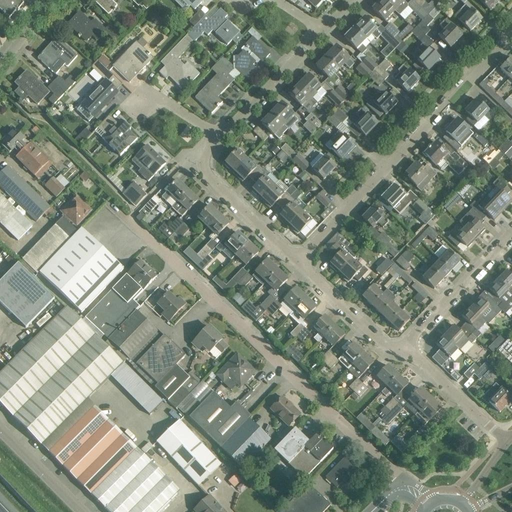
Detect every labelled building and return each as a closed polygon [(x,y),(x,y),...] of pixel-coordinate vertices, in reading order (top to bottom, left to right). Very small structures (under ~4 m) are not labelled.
[(0,0),(0,11),(3,14),(2,15),(4,17),(5,16),(9,19),(16,11),(17,12),(23,5),(18,1),(18,0),(0,0)] [(95,0),(94,2),(108,15),(117,6),(112,0),(111,0),(95,0)] [(204,0),(184,0),(190,5),(194,10),(204,0)] [(399,16),(382,0),(381,0),(373,9),(387,23),(392,18),(389,16),(394,11),(399,16)] [(403,0),(382,0),(399,16),(408,7),(422,21),(429,14),(422,9),(421,8),(412,0),(411,0),(407,5),(404,1),(403,0)] [(479,0),(479,1),(489,11),(500,0),(479,0)] [(422,9),(429,14),(433,10),(427,4),(422,9)] [(465,5),(454,16),(470,32),(481,20),(471,10),(465,5)] [(187,35),(192,40),(194,42),(204,32),(208,36),(212,31),(227,45),(232,40),(236,44),(242,37),(239,34),(239,33),(224,19),(227,16),(220,9),(210,20),(205,16),(194,27),(187,35)] [(189,22),(194,27),(205,16),(200,10),(189,22)] [(80,13),(68,24),(86,41),(91,35),(97,40),(105,32),(115,41),(120,36),(112,27),(109,25),(106,29),(96,20),(94,19),(90,23),(80,13)] [(417,27),(425,36),(430,31),(426,27),(433,20),(428,15),(417,27)] [(364,18),(354,28),(366,40),(371,35),(376,40),(381,35),(376,30),(364,18)] [(445,31),(439,37),(450,48),(461,36),(444,20),(439,25),(445,31)] [(384,29),(390,35),(393,38),(399,32),(389,23),(384,29)] [(420,41),(425,36),(417,27),(411,33),(420,41)] [(362,45),(366,40),(354,28),(344,38),(357,50),(362,55),(367,50),(362,45)] [(172,51),(162,61),(166,65),(159,73),(166,80),(166,79),(170,75),(174,79),(172,80),(181,88),(180,88),(181,89),(190,81),(191,82),(199,74),(187,62),(184,66),(178,60),(194,42),(192,40),(187,35),(172,51)] [(390,35),(384,40),(389,45),(393,49),(394,48),(399,43),(393,38),(390,35)] [(52,42),(53,43),(49,49),(47,47),(37,58),(51,70),(55,74),(65,64),(68,67),(77,56),(56,37),(52,42)] [(269,54),(252,38),(241,50),(243,52),(238,57),(235,58),(236,70),(244,78),(246,78),(254,70),(254,68),(252,66),(259,58),(262,62),(269,54)] [(139,73),(153,58),(150,55),(150,54),(148,53),(136,42),(112,66),(130,83),(130,82),(127,79),(137,69),(140,72),(139,73)] [(428,71),(439,59),(423,43),(417,49),(423,55),(417,61),(428,71)] [(336,47),(326,57),(339,69),(344,64),(349,69),(354,64),(349,59),(336,47)] [(102,55),(98,60),(106,68),(111,63),(102,55)] [(217,64),(228,75),(233,69),(233,67),(223,57),(217,64)] [(339,69),(326,57),(316,67),(329,79),(330,79),(335,84),(339,79),(334,74),(339,69)] [(372,73),(377,67),(368,58),(362,63),(372,73)] [(500,70),(509,78),(511,75),(511,58),(500,70)] [(98,60),(93,65),(91,67),(105,81),(81,105),(86,110),(81,115),(89,122),(101,110),(100,109),(105,104),(105,105),(118,92),(116,90),(122,84),(106,68),(98,60)] [(374,71),(384,81),(389,75),(385,72),(390,66),(385,60),(374,71)] [(217,64),(211,69),(217,75),(195,98),(211,114),(222,103),(217,98),(234,81),(228,75),(217,64)] [(365,78),(371,72),(362,64),(356,69),(365,78)] [(400,73),(394,80),(407,93),(419,80),(409,70),(409,71),(403,65),(398,71),(400,73)] [(18,79),(19,80),(15,83),(20,88),(15,93),(23,100),(28,96),(37,104),(49,92),(39,82),(38,83),(35,81),(36,80),(27,71),(20,78),(19,77),(18,79)] [(378,87),(384,81),(374,71),(368,77),(378,87)] [(65,93),(76,82),(70,76),(65,82),(59,76),(53,82),(65,93)] [(308,76),(299,85),(312,98),(321,88),(308,76)] [(491,97),(495,93),(482,81),(479,85),(491,97)] [(54,105),(65,93),(53,82),(48,88),(54,93),(48,99),(54,105)] [(312,98),(299,85),(289,95),(302,108),(312,98)] [(340,87),(334,92),(343,101),(348,95),(340,87)] [(344,102),(343,101),(334,92),(333,91),(328,96),(339,107),(344,102)] [(374,105),(385,115),(396,104),(385,93),(380,99),(376,95),(371,101),(374,104),(374,105)] [(500,106),(504,102),(495,93),(491,97),(500,106)] [(476,100),(465,112),(470,116),(466,120),(474,127),(479,131),(489,121),(493,116),(476,100)] [(510,114),(511,111),(511,109),(504,102),(500,106),(510,114)] [(281,104),(271,114),(283,125),(287,130),(288,130),(293,125),(298,120),(293,115),(281,104)] [(347,118),(337,108),(332,114),(342,124),(347,118)] [(358,117),(352,124),(365,136),(377,124),(367,114),(366,115),(361,109),(355,115),(358,117)] [(278,131),(283,125),(271,114),(262,124),(273,135),(274,135),(279,140),(283,135),(278,131)] [(305,119),(308,121),(316,130),(322,125),(311,114),(305,119)] [(331,114),(326,120),(336,129),(341,123),(331,114)] [(511,126),(511,121),(505,115),(501,120),(510,129),(511,126)] [(130,130),(127,127),(120,120),(117,124),(109,116),(97,128),(105,136),(102,139),(120,157),(137,139),(129,131),(130,130)] [(448,130),(446,132),(457,143),(461,147),(473,134),(468,130),(457,120),(452,126),(451,125),(447,129),(448,130)] [(312,135),(316,130),(308,121),(303,126),(312,135)] [(263,142),(268,137),(257,127),(253,132),(263,142)] [(8,138),(1,146),(9,153),(16,147),(21,152),(16,158),(37,178),(44,172),(41,169),(49,162),(30,143),(26,147),(21,142),(23,139),(12,128),(5,135),(8,138)] [(344,136),(339,131),(324,146),(329,151),(331,150),(342,160),(355,147),(344,136)] [(485,147),(489,142),(479,131),(474,136),(485,147)] [(511,146),(511,145),(507,141),(498,149),(501,152),(504,155),(511,146)] [(467,165),(461,159),(448,147),(444,151),(435,143),(424,154),(437,166),(442,160),(458,175),(467,165)] [(280,149),(289,158),(294,153),(285,144),(280,149)] [(147,146),(131,161),(140,170),(138,172),(148,182),(166,164),(153,152),(153,153),(151,151),(152,150),(147,146)] [(270,151),(274,155),(279,150),(275,146),(270,151)] [(494,146),(488,153),(492,156),(495,158),(501,152),(498,149),(498,150),(494,146)] [(230,168),(235,172),(247,159),(238,151),(225,163),(226,164),(224,165),(229,170),(230,168)] [(504,155),(501,152),(495,158),(498,162),(504,155)] [(293,161),(304,172),(309,166),(298,155),(293,161)] [(324,157),(313,169),(324,180),(335,168),(324,157)] [(247,159),(235,172),(239,176),(238,178),(242,182),(244,181),(248,177),(252,180),(262,170),(258,166),(256,168),(247,159)] [(421,191),(436,174),(427,165),(423,170),(415,163),(405,173),(409,177),(408,179),(421,191)] [(253,190),(252,192),(257,196),(258,195),(262,199),(279,181),(269,172),(272,170),(267,165),(263,170),(262,170),(252,180),(257,185),(253,190)] [(50,208),(8,166),(0,173),(0,186),(36,222),(50,208)] [(304,181),(308,177),(303,172),(299,177),(304,181)] [(62,192),(62,189),(52,179),(45,186),(56,197),(62,192)] [(493,184),(496,187),(487,196),(487,197),(501,210),(505,206),(507,207),(511,202),(510,201),(505,196),(510,192),(497,179),(493,184)] [(279,181),(262,199),(267,203),(265,204),(270,209),(271,207),(272,208),(276,203),(280,207),(297,190),(291,185),(288,189),(279,180),(279,181)] [(171,207),(188,191),(177,181),(167,192),(161,197),(171,207)] [(135,207),(147,195),(134,183),(122,195),(135,207)] [(394,186),(382,198),(399,215),(410,202),(404,197),(404,196),(394,186)] [(281,217),(279,218),(284,223),(285,221),(289,225),(302,212),(307,207),(298,198),(301,195),(297,190),(280,207),(285,212),(280,216),(281,217)] [(324,197),(327,194),(323,190),(316,197),(332,213),(336,208),(324,197)] [(198,200),(188,191),(171,207),(182,217),(187,211),(198,200)] [(0,194),(0,223),(17,241),(32,226),(0,194)] [(155,196),(145,206),(151,212),(160,202),(155,196)] [(470,206),(472,209),(483,219),(488,215),(492,219),(494,220),(499,216),(497,214),(501,210),(487,197),(479,206),(474,202),(470,206)] [(62,218),(56,225),(70,239),(77,232),(74,229),(68,223),(71,220),(76,225),(80,220),(83,220),(85,218),(86,214),(89,211),(76,198),(62,211),(66,215),(63,218),(62,218)] [(414,206),(413,207),(421,215),(422,215),(427,209),(428,208),(419,200),(418,201),(414,206)] [(207,227),(219,215),(210,206),(198,219),(207,227)] [(384,217),(374,207),(362,219),(372,228),(378,223),(383,228),(388,222),(383,217),(384,217)] [(101,208),(98,212),(118,228),(121,224),(101,208)] [(459,222),(465,228),(475,237),(479,233),(481,235),(485,230),(483,228),(484,228),(479,224),(483,219),(472,209),(459,222)] [(302,212),(289,225),(294,229),(293,231),(297,235),(299,234),(300,233),(305,238),(318,225),(308,216),(307,217),(302,212)] [(140,214),(136,218),(140,222),(144,218),(140,214)] [(219,215),(207,227),(213,233),(209,238),(212,241),(229,224),(219,215)] [(164,224),(159,229),(158,229),(168,239),(174,234),(183,224),(178,218),(168,228),(164,224)] [(189,229),(183,224),(174,234),(180,240),(189,229)] [(70,239),(56,225),(22,259),(37,274),(70,239)] [(430,227),(418,239),(421,242),(427,236),(433,241),(438,235),(430,227)] [(475,237),(465,228),(456,237),(452,233),(448,238),(457,247),(461,242),(466,247),(466,246),(468,248),(472,243),(471,242),(475,237)] [(60,293),(103,249),(81,229),(39,273),(60,293)] [(222,241),(216,248),(220,252),(222,251),(231,260),(236,256),(248,243),(238,233),(232,239),(228,235),(222,241)] [(375,240),(394,258),(399,253),(389,243),(391,241),(382,233),(375,240)] [(415,249),(421,242),(418,239),(411,246),(415,249)] [(336,244),(328,253),(335,259),(330,264),(331,264),(329,266),(338,274),(352,260),(356,256),(347,248),(345,249),(338,242),(337,244),(336,244)] [(248,243),(236,256),(246,265),(258,253),(248,243)] [(197,256),(203,261),(208,256),(212,251),(206,245),(197,256)] [(103,249),(60,293),(81,313),(123,269),(103,249)] [(396,262),(405,271),(410,266),(404,260),(410,254),(407,251),(396,262)] [(448,251),(440,260),(451,271),(460,262),(448,251)] [(208,256),(203,261),(198,267),(202,271),(212,260),(208,256)] [(352,260),(338,274),(347,283),(349,281),(349,282),(353,277),(358,282),(368,271),(363,267),(361,269),(352,260)] [(440,260),(431,269),(442,280),(451,271),(440,260)] [(155,278),(149,272),(148,269),(140,261),(85,318),(108,340),(136,311),(140,307),(133,301),(157,277),(156,276),(155,278)] [(266,282),(277,271),(267,261),(256,272),(266,282)] [(18,264),(0,281),(0,303),(25,328),(54,299),(18,264)] [(403,272),(394,264),(391,267),(400,276),(403,272)] [(226,294),(237,284),(247,273),(242,269),(226,286),(216,276),(212,280),(226,294)] [(442,280),(431,269),(422,278),(434,289),(442,280)] [(511,274),(511,275),(507,271),(506,271),(505,270),(500,274),(502,276),(498,280),(511,293),(511,292),(511,274)] [(277,271),(266,282),(272,288),(267,293),(270,296),(260,306),(266,311),(276,301),(285,291),(281,287),(287,280),(277,271)] [(403,272),(400,276),(409,284),(412,281),(403,272)] [(253,279),(247,273),(237,284),(243,289),(253,279)] [(489,298),(502,310),(505,314),(510,309),(506,305),(511,298),(511,293),(508,290),(498,280),(494,285),(492,283),(487,288),(489,289),(489,290),(493,294),(489,298)] [(411,287),(418,293),(421,290),(414,283),(411,287)] [(362,297),(372,306),(382,295),(373,286),(362,297)] [(276,301),(266,311),(271,316),(281,306),(289,314),(293,309),(294,310),(306,298),(296,289),(280,305),(276,301)] [(387,290),(382,295),(372,306),(381,314),(391,303),(396,298),(387,290)] [(421,290),(418,293),(424,299),(428,296),(421,290)] [(169,293),(157,305),(165,312),(162,315),(168,322),(183,307),(177,300),(169,293)] [(476,303),(471,308),(486,322),(489,324),(502,310),(489,298),(485,303),(480,298),(480,299),(478,297),(474,302),(476,303)] [(316,308),(306,298),(294,310),(304,320),(316,308)] [(400,312),(391,303),(381,314),(390,323),(400,312)] [(95,336),(66,307),(0,373),(0,404),(13,417),(95,336)] [(478,331),(486,322),(471,308),(467,312),(466,311),(461,315),(463,317),(462,317),(467,321),(463,326),(476,339),(481,334),(478,331)] [(163,337),(136,311),(108,340),(135,366),(136,364),(163,337)] [(410,320),(400,312),(390,323),(399,332),(410,320)] [(313,328),(319,333),(314,338),(319,343),(323,337),(335,326),(325,316),(313,328)] [(296,337),(305,328),(300,324),(290,334),(295,339),(296,337)] [(476,339),(463,326),(459,330),(454,326),(452,325),(448,329),(449,331),(445,335),(459,348),(460,350),(469,341),(471,344),(476,339)] [(335,326),(323,337),(333,347),(344,335),(335,326)] [(203,346),(209,352),(216,359),(227,347),(220,341),(222,339),(209,327),(193,343),(199,350),(203,346)] [(305,328),(296,337),(302,342),(310,333),(305,328)] [(164,335),(163,337),(136,364),(157,385),(176,366),(186,356),(164,335)] [(459,348),(445,335),(441,340),(439,338),(435,343),(436,344),(436,345),(441,349),(436,354),(446,362),(459,348)] [(123,364),(95,336),(13,417),(41,446),(111,376),(123,364)] [(511,341),(509,338),(506,341),(500,347),(511,358),(511,341)] [(354,344),(338,360),(339,361),(348,370),(363,353),(354,344)] [(320,360),(325,365),(334,356),(328,351),(320,360)] [(348,370),(353,375),(355,373),(360,377),(373,363),(363,353),(348,370)] [(256,372),(250,366),(239,355),(232,362),(230,361),(216,375),(224,382),(229,377),(241,388),(256,372)] [(339,361),(338,360),(334,356),(325,365),(330,370),(339,361)] [(496,362),(491,358),(487,362),(492,366),(496,362)] [(123,364),(111,376),(142,408),(156,395),(131,370),(124,363),(123,364)] [(485,363),(480,369),(474,374),(480,380),(483,377),(491,368),(485,363)] [(480,369),(475,364),(464,374),(469,379),(474,374),(480,369)] [(157,385),(155,388),(176,409),(178,407),(202,382),(191,372),(187,376),(176,366),(157,385)] [(387,387),(398,375),(388,366),(377,378),(387,387)] [(495,373),(491,368),(483,377),(487,381),(495,373)] [(461,377),(455,371),(450,376),(457,382),(461,377)] [(398,375),(387,387),(381,393),(385,397),(391,391),(397,397),(408,385),(398,375)] [(354,392),(362,384),(357,379),(349,387),(354,392)] [(368,389),(362,384),(354,392),(359,397),(368,389)] [(495,384),(481,398),(487,404),(489,403),(500,413),(511,400),(495,384)] [(414,406),(419,411),(431,399),(421,389),(409,401),(407,403),(412,408),(414,406)] [(230,409),(213,393),(201,405),(196,400),(184,413),(221,448),(249,419),(251,417),(236,403),(230,409)] [(288,427),(291,424),(300,414),(282,397),(271,410),(288,427)] [(386,417),(390,412),(399,403),(394,398),(385,407),(381,412),(382,413),(386,417)] [(431,399),(419,411),(414,416),(424,426),(441,409),(431,399)] [(404,408),(399,403),(390,412),(386,417),(384,419),(389,424),(404,408)] [(49,453),(63,467),(106,424),(92,410),(49,453)] [(384,446),(389,441),(361,414),(356,420),(384,446)] [(249,419),(221,448),(243,469),(270,440),(249,419)] [(220,465),(182,424),(179,421),(157,442),(198,486),(220,465)] [(63,467),(77,481),(120,438),(107,424),(106,424),(63,467)] [(422,426),(408,441),(413,445),(427,431),(422,426)] [(274,450),(283,460),(304,479),(333,449),(323,440),(324,439),(318,433),(309,442),(295,429),(274,450)] [(77,481),(91,495),(134,452),(120,438),(77,481)] [(398,450),(403,445),(397,439),(392,444),(398,450)] [(141,450),(145,454),(153,446),(149,443),(141,450)] [(148,466),(134,452),(91,495),(105,509),(148,466)] [(345,457),(325,478),(336,488),(343,481),(347,477),(353,483),(362,474),(345,457)] [(148,466),(105,509),(107,511),(130,511),(162,480),(148,466)] [(130,511),(158,511),(177,494),(162,480),(130,511)] [(324,511),(330,506),(308,484),(280,511),(324,511)] [(224,511),(210,496),(194,511),(195,511),(224,511)]
